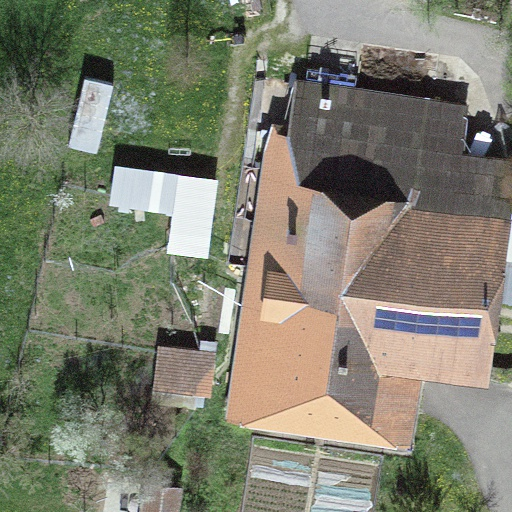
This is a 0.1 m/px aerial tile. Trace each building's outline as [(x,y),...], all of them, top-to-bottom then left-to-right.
[(317,88),(261,429),(442,458),(455,377),(511,385),(511,207),(471,201),(485,116),(317,88)] [(173,207),(171,250),(215,253),(219,169),(115,164),(113,204),(173,207)] [(204,322),(212,280),(177,274),(170,316),(204,322)] [(160,386),(215,388),(217,342),(162,339),(160,386)] [(181,511),(187,486),(141,477),(134,511),(181,511)]
